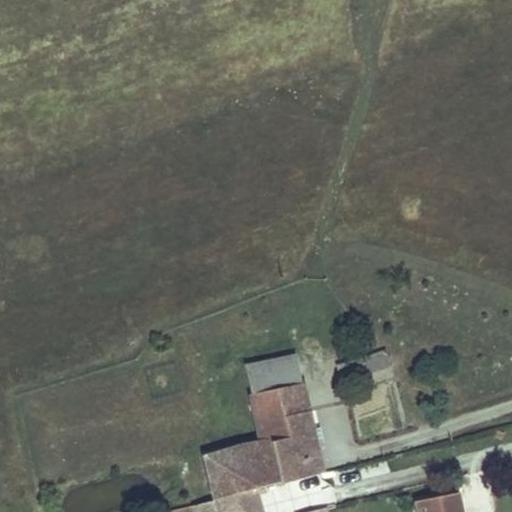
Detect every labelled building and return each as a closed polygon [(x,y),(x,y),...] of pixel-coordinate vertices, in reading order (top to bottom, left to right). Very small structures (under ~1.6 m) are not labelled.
[(385,356),(336,369),(341,385),(390,373),(385,356)] [(297,386),(290,361),(238,373),(244,401),(297,386)] [(297,386),(244,401),(252,436),(285,428),(283,421),(306,415),(297,386)] [(254,446),(204,459),(217,504),(255,495),(282,488),(319,477),(306,415),(283,421),(285,428),(252,436),(254,446)] [(335,472),(340,500),(390,491),(385,463),(335,472)] [(321,484),(319,477),(282,488),(284,494),(321,484)] [(463,511),(457,488),(415,498),(418,511),(463,511)] [(259,511),(255,495),(217,504),(218,511),(259,511)]
